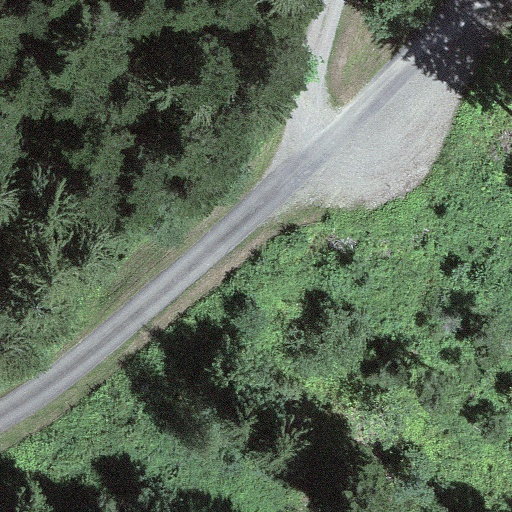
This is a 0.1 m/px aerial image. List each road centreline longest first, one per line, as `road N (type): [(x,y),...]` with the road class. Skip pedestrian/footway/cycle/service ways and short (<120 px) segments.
road 1 (track): [(293,178),(0,414)]
road 2 (track): [(465,0),(293,178)]
road 3 (track): [(293,178),(339,0)]
